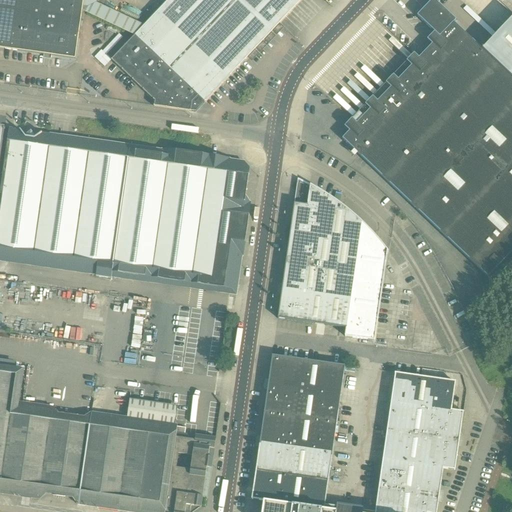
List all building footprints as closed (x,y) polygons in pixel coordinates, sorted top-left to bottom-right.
[(209,84),(216,90),(280,24),(279,23),(289,12),(290,13),(291,12),(290,11),(300,0),(301,1),(302,0),(301,0),(168,0),(144,26),(97,4),(97,0),(0,0),(0,48),(75,59),(82,11),(135,36),(111,60),(154,101),(153,107),(191,112),(192,103),(192,102),(197,96),(209,84)] [(427,40),(432,45),(511,121),(511,18),(482,50),(454,23),(456,21),(433,0),(432,0),(417,16),(434,33),(427,40)] [(106,55),(111,60),(128,42),(123,38),(106,55)] [(511,121),(432,45),(383,96),(511,214),(511,121)] [(204,103),(216,90),(209,84),(197,96),(204,103)] [(511,252),(511,214),(383,96),(342,139),(488,278),(511,252)] [(66,272),(95,276),(102,229),(117,231),(129,146),(49,134),(49,135),(41,134),(42,134),(41,133),(34,139),(25,137),(20,130),(19,131),(20,131),(12,130),(12,129),(11,129),(0,208),(0,262),(14,264),(31,267),(66,272)] [(102,229),(95,276),(111,278),(112,272),(231,289),(238,284),(249,203),(244,197),(248,169),(243,162),(129,146),(117,231),(102,229)] [(356,242),(359,220),(356,217),(349,211),(342,205),(337,202),(332,198),(322,192),(310,185),(297,179),(290,233),(356,242)] [(359,220),(356,242),(352,271),(348,299),(344,328),(346,329),(345,337),(375,341),(387,253),(388,252),(385,248),(383,245),(379,240),(375,236),(369,229),(363,223),(359,220)] [(290,233),(286,261),(352,271),(356,242),(290,233)] [(286,261),(282,290),(348,299),(352,271),(286,261)] [(277,319),(344,328),(348,299),(282,290),(277,319)] [(272,356),(268,385),(340,395),(345,366),(272,356)] [(23,375),(22,375),(18,369),(18,368),(0,365),(0,494),(39,500),(46,494),(73,498),(78,505),(125,511),(189,511),(191,506),(201,508),(206,468),(211,469),(216,438),(185,434),(185,428),(177,427),(177,425),(91,413),(84,418),(57,414),(52,408),(52,407),(19,403),(23,375)] [(395,374),(391,402),(451,411),(455,382),(395,374)] [(268,385),(264,414),(336,424),(340,395),(268,385)] [(391,402),(386,431),(459,442),(463,412),(451,411),(391,402)] [(264,414),(260,443),(332,453),(336,424),(264,414)] [(382,460),(443,469),(455,471),(459,442),(386,431),(382,460)] [(260,443),(256,471),(328,482),(332,453),(260,443)] [(382,460),(378,489),(439,497),(443,469),(382,460)] [(323,511),(325,505),(328,482),(256,471),(251,500),(263,501),(261,511),(323,511)] [(378,489),(374,511),(436,511),(439,497),(378,489)]
